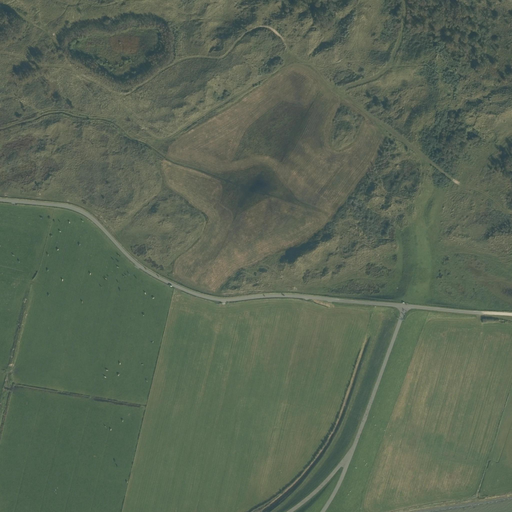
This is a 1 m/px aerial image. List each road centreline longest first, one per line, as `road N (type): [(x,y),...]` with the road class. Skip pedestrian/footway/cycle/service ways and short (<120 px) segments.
road 1 (unclassified): [(402,307),(287,291),(208,296),(135,262),(78,209),(0,197)]
road 2 (unclassified): [(346,453),(402,307)]
